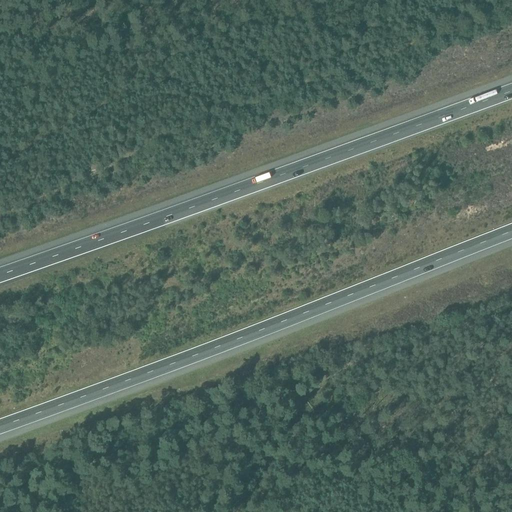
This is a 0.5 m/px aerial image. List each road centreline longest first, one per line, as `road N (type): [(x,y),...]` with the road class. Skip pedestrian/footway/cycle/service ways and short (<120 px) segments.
road 1 (motorway): [(0,426),(511,232)]
road 2 (motorway): [(511,91),(0,275)]
road 3 (unknown): [(227,511),(275,429),(310,400),(511,391)]
